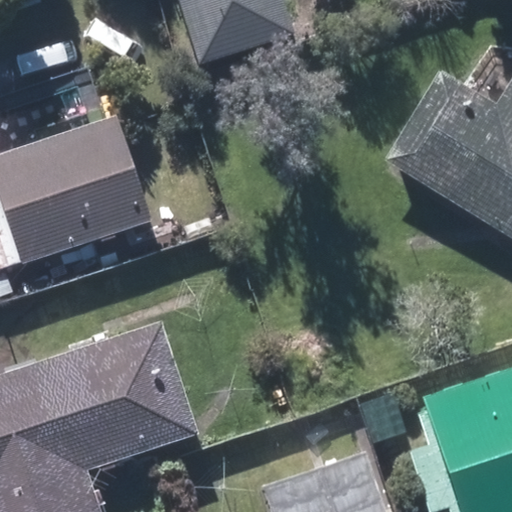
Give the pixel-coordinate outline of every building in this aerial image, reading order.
[(291,31),(280,0),(170,0),(191,63),(291,31)] [(444,74),(389,163),(511,238),(511,85),(498,108),(444,74)] [(0,158),(0,273),(154,221),(120,119),(0,158)] [(163,323),(0,376),(0,511),(103,511),(90,470),(200,434),(163,323)] [(511,511),(511,371),(427,399),(463,511),(511,511)] [(393,511),(374,458),(265,498),(269,511),(393,511)]
